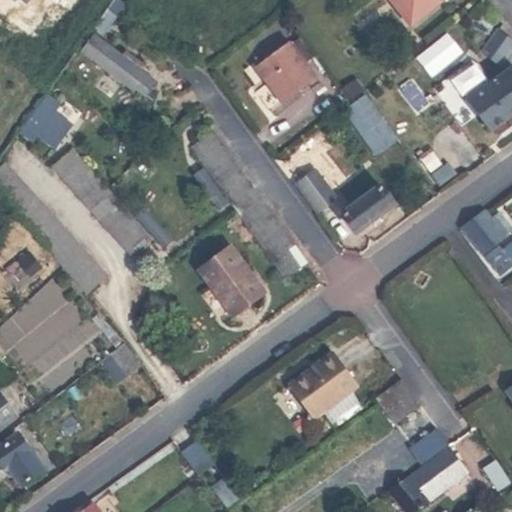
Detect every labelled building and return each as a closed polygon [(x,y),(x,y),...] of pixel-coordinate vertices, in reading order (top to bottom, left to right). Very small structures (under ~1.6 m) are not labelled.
[(450,2),(449,0),(398,0),(416,26),(450,2)] [(108,9),(94,28),(102,33),(115,14),(108,9)] [(511,48),(511,33),(505,26),(487,47),(503,60),(511,48)] [(95,34),(82,49),(96,59),(137,90),(138,88),(148,95),(146,98),(152,104),(158,94),(151,89),(156,80),(141,69),(145,64),(126,51),(123,55),(95,34)] [(317,78),(291,42),(258,66),(285,102),(317,78)] [(490,132),(511,116),(511,66),(489,83),(484,82),(467,94),(467,100),(490,132)] [(48,91),(19,131),(31,140),(64,96),(51,86),(48,91)] [(396,140),(364,95),(343,110),(375,155),(396,140)] [(146,98),(141,104),(148,109),(152,104),(146,98)] [(73,124),(55,110),(38,135),(56,148),(56,149),(73,124)] [(192,145),(236,208),(284,278),(305,263),(213,130),(192,145)] [(133,252),(150,237),(73,149),(52,167),(130,255),(133,252)] [(441,164),(432,152),(421,160),(430,172),(441,164)] [(37,196),(7,162),(0,167),(0,198),(20,223),(22,222),(85,293),(105,276),(37,196)] [(439,186),(456,173),(448,162),(431,175),(439,186)] [(334,201),(314,174),(300,183),(320,211),(334,201)] [(394,205),(382,187),(343,214),(356,233),(394,205)] [(505,237),(487,211),(465,226),(483,253),(505,237)] [(511,244),(503,250),(511,261),(511,244)] [(265,294),(231,247),(200,270),(233,316),(265,294)] [(511,261),(503,250),(502,248),(488,258),(501,277),(511,269),(511,261)] [(141,364),(124,342),(111,352),(128,374),(141,364)] [(111,352),(98,362),(115,384),(128,374),(111,352)] [(413,393),(402,379),(376,399),(386,412),(413,393)] [(395,424),(422,405),(413,393),(386,412),(395,424)] [(0,427),(16,415),(0,394),(0,427)] [(425,463),(450,444),(430,417),(405,436),(425,463)] [(44,470),(18,433),(0,446),(0,463),(4,469),(8,466),(22,486),(44,470)] [(216,463),(199,441),(184,452),(200,474),(216,463)] [(449,447),(392,491),(408,511),(416,511),(468,472),(449,447)] [(228,507),(241,498),(227,478),(213,488),(228,507)]
